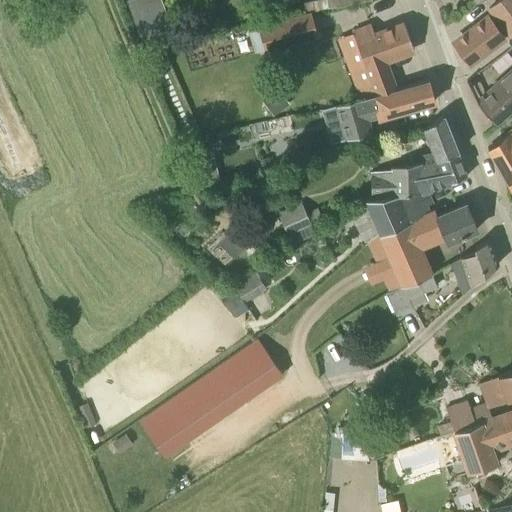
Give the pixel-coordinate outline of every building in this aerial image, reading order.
[(162,0),(126,0),(141,41),(173,30),(162,0)] [(511,36),(511,2),(510,0),(499,0),(489,8),(496,18),(492,21),(489,16),(454,42),(469,63),(504,37),(501,33),(505,30),(511,37),(511,36)] [(310,13),(258,28),(258,29),(264,50),(317,35),(310,13)] [(360,98),(374,94),(387,91),(395,88),(383,57),(414,47),(405,25),(388,30),(374,35),(371,25),(353,32),(368,78),(354,84),(360,98)] [(255,53),(264,50),(258,29),(249,32),(255,53)] [(511,36),(511,37),(509,39),(511,42),(511,70),(507,75),(507,74),(488,91),(489,92),(479,101),(478,101),(477,101),(478,103),(496,123),(511,109),(511,36)] [(366,119),(380,115),(380,117),(435,100),(429,79),(395,88),(387,91),(374,94),(360,98),(337,105),(347,140),(371,133),(366,119)] [(274,114),(288,103),(279,90),(264,101),(274,114)] [(443,115),(441,116),(425,127),(435,154),(420,156),(421,161),(391,166),(391,168),(370,171),(371,198),(392,195),(392,196),(413,192),(413,193),(423,192),(423,176),(443,172),(438,159),(458,151),(444,115),(443,115)] [(511,190),(511,126),(487,147),(511,190)] [(217,138),(208,135),(205,142),(214,145),(217,138)] [(446,184),(465,176),(467,176),(458,151),(438,159),(443,172),(423,176),(423,192),(430,189),(446,184)] [(214,156),(198,160),(203,183),(219,180),(214,156)] [(269,156),(259,159),(262,170),(272,167),(269,156)] [(368,207),(353,215),(365,244),(367,242),(372,238),(379,232),(380,235),(427,214),(431,212),(428,204),(434,202),(430,189),(423,192),(413,193),(413,192),(392,196),(392,195),(371,198),(365,200),(368,207)] [(301,201),(277,212),(286,233),(311,222),(306,210),(301,201)] [(427,214),(380,235),(402,286),(431,274),(419,245),(444,234),(447,242),(477,229),(466,203),(438,216),(435,210),(431,212),(427,214)] [(231,258),(242,247),(228,233),(217,244),(231,258)] [(498,264),(490,239),(474,246),(476,250),(461,256),(452,262),(463,293),(469,288),(471,285),(498,264)] [(267,290),(256,271),(234,284),(244,301),(253,295),(254,298),(267,290)] [(436,285),(431,274),(402,286),(386,293),(396,315),(412,308),(407,298),(436,285)] [(258,337),(173,396),(198,432),(283,373),(258,337)] [(511,369),(480,382),(479,383),(483,392),(487,401),(489,407),(497,404),(511,398),(511,369)] [(461,401),(446,406),(451,420),(454,429),(491,416),(489,407),(487,401),(472,406),(469,398),(461,401)] [(75,406),(85,428),(96,423),(86,401),(75,406)] [(491,416),(454,429),(468,472),(472,471),(474,471),(475,474),(477,475),(486,472),(487,469),(486,466),(496,463),(491,448),(511,440),(511,410),(492,418),(491,416)] [(331,431),(329,456),(341,458),(368,460),(368,455),(368,428),(368,427),(343,425),(334,427),(334,431),(331,431)] [(383,455),(383,428),(368,428),(368,455),(383,455)] [(131,443),(123,432),(111,441),(118,452),(131,443)]
